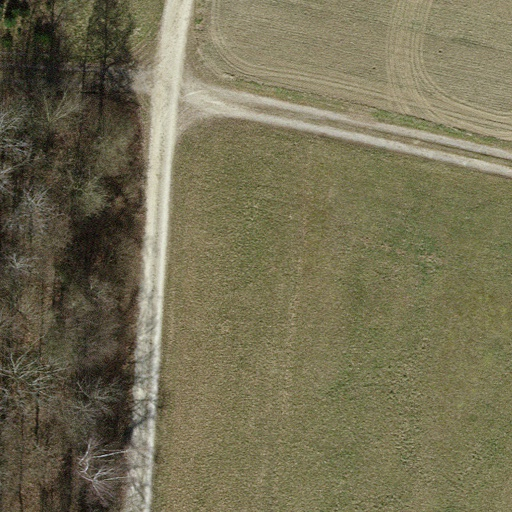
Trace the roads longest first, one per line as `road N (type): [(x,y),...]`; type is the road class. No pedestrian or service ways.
road 1 (track): [(0,85),(172,92),(511,173)]
road 2 (track): [(189,0),(172,92),(142,511)]
